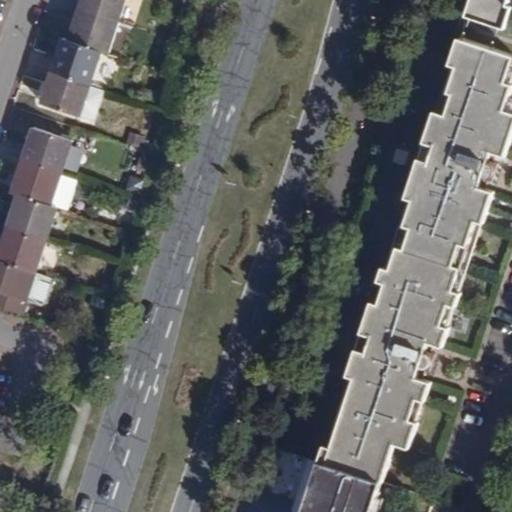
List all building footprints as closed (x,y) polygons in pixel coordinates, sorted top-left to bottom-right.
[(83,0),(81,7),(121,21),(128,0),(83,0)] [(511,0),(471,0),(467,13),(506,26),(511,8),(511,2),(508,1),(508,0),(511,0)] [(82,33),(78,45),(103,53),(110,55),(121,21),(81,7),(74,30),(82,33)] [(74,30),(70,42),(78,45),(82,33),(74,30)] [(326,462),(380,480),(393,442),(408,448),(417,420),(409,418),(416,397),(423,399),(429,381),(421,378),(415,377),(419,368),(423,369),(428,371),(435,352),(431,352),(433,343),(442,346),(449,325),(447,324),(441,322),(447,302),(454,304),(456,305),(461,291),(458,290),(452,288),(475,218),(482,221),(483,222),(495,189),(485,186),(480,185),(483,176),(488,178),(492,180),(498,161),(494,160),(497,151),(507,155),(511,138),(511,110),(505,108),(510,95),(511,89),(511,80),(507,79),(511,65),(511,51),(460,34),(450,62),(453,62),(459,65),(443,111),(437,109),(435,109),(428,127),(431,138),(428,138),(423,147),(421,156),(423,160),(414,167),(405,196),(408,197),(414,199),(391,267),(385,265),(383,264),(378,279),(380,280),(386,282),(380,302),(373,300),(372,300),(365,320),(367,329),(361,333),(357,341),(357,346),(360,352),(353,356),(347,374),(348,374),(354,376),(331,445),(324,443),(318,459),(326,462)] [(67,54),(70,42),(63,40),(59,51),(67,54)] [(103,53),(78,45),(70,42),(67,54),(59,51),(52,72),(92,86),(103,53)] [(459,65),(453,62),(437,109),(443,111),(459,65)] [(92,86),(52,72),(46,93),(53,95),(48,105),(82,116),(82,114),(92,86)] [(92,86),(82,114),(98,119),(107,90),(92,86)] [(53,95),(46,93),(42,103),(48,105),(53,95)] [(33,128),(29,139),(38,142),(42,131),(33,128)] [(29,139),(22,161),(60,174),(71,141),(42,131),(38,142),(29,139)] [(49,207),(60,174),(22,161),(15,183),(24,186),(20,197),(27,199),(49,207)] [(77,179),(60,174),(49,207),(57,209),(66,212),(77,179)] [(18,196),(20,197),(24,186),(15,183),(11,194),(18,196)] [(27,199),(20,197),(18,196),(14,206),(23,209),(27,199)] [(414,199),(408,197),(385,265),(391,267),(414,199)] [(7,228),(46,241),(57,209),(49,207),(27,199),(23,209),(14,206),(7,228)] [(458,290),(482,221),(475,218),(452,288),(458,290)] [(7,228),(6,232),(45,245),(46,241),(7,228)] [(35,274),(45,245),(6,232),(0,249),(0,256),(7,259),(4,268),(34,277),(35,274)] [(0,266),(0,312),(20,319),(25,304),(38,308),(43,305),(51,283),(34,277),(4,268),(0,266)] [(386,282),(380,280),(373,300),(380,302),(386,282)] [(447,324),(454,304),(447,302),(441,322),(447,324)] [(354,376),(348,374),(324,443),(331,445),(354,376)] [(417,420),(423,399),(416,397),(409,418),(417,420)] [(326,462),(318,459),(318,461),(325,463),(308,511),(369,511),(380,480),(326,462)] [(318,461),(300,511),(308,511),(325,463),(318,461)] [(499,511),(504,498),(490,494),(484,509),(491,511),(499,511)]
